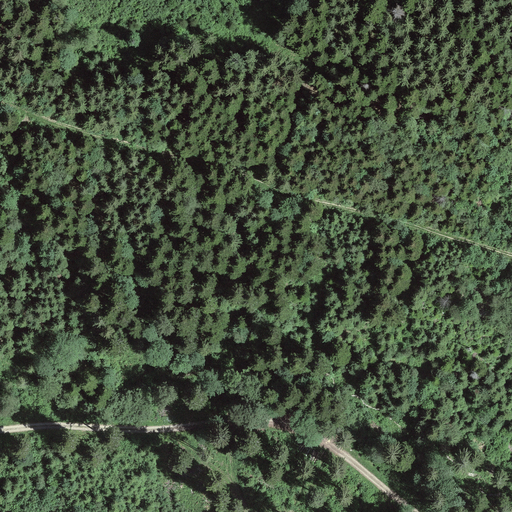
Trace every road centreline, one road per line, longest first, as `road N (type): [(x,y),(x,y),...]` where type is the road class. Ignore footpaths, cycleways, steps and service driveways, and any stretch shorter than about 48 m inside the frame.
road 1 (track): [(511,258),(84,132),(0,99)]
road 2 (track): [(414,511),(322,440),(286,426),(0,432)]
